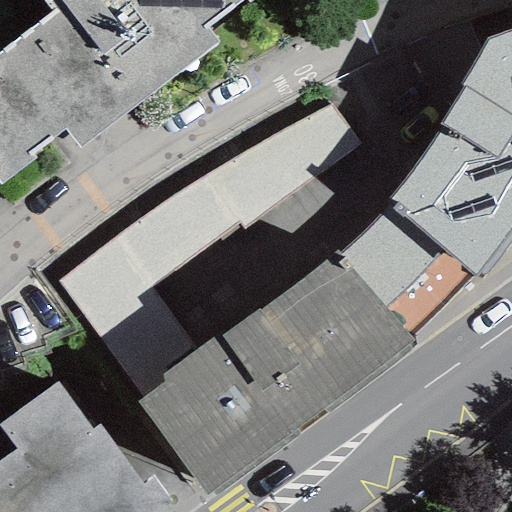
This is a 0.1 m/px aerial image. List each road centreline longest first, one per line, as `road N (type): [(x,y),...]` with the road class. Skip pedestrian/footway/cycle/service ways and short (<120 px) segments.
road 1 (residential): [(412,0),(247,97),(0,269)]
road 2 (primary): [(511,330),(265,511)]
